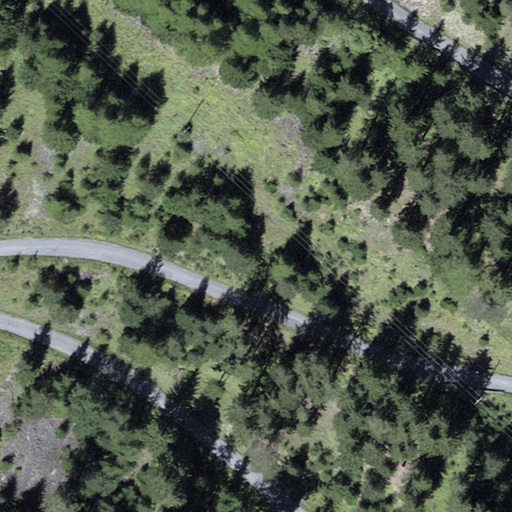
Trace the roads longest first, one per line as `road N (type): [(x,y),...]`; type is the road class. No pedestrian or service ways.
road 1 (unclassified): [(511,380),(440,370),(145,253),(62,239),(0,240)]
road 2 (unclassified): [(0,317),(119,363),(299,511)]
road 3 (unclassified): [(380,0),(511,85)]
